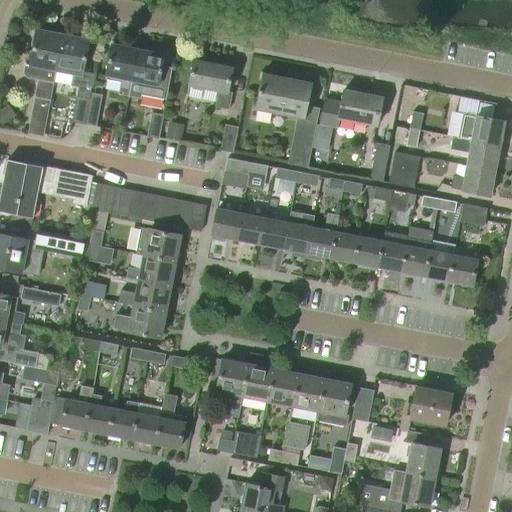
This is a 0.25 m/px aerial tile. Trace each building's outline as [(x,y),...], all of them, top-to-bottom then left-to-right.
[(24,64),(23,73),(26,77),(37,79),(53,82),(55,70),(62,34),(43,31),(44,28),(34,26),(31,44),(34,44),(30,65),(24,64)] [(62,34),(55,70),(73,74),(71,86),(78,87),(71,122),(84,124),(89,100),(94,74),(82,71),(88,39),(62,34)] [(22,43),(11,41),(9,52),(20,54),(22,43)] [(128,96),(137,49),(111,44),(104,80),(121,83),(118,95),(128,96)] [(161,66),(163,54),(137,49),(128,96),(140,99),(141,95),(166,100),(172,68),(161,66)] [(232,68),(193,60),(189,83),(218,89),(214,107),(230,110),(234,88),(228,87),(232,68)] [(287,164),(307,168),(317,120),(305,118),(312,83),(261,73),(255,108),(297,117),(287,164)] [(37,79),(27,133),(43,136),(53,82),(37,79)] [(339,119),(376,126),(382,97),(343,90),(341,102),(325,99),(320,124),(337,128),(339,119)] [(89,100),(84,124),(96,126),(100,103),(89,100)] [(13,117),(6,106),(0,110),(0,124),(1,126),(13,117)] [(422,114),(412,112),(409,128),(419,130),(422,114)] [(163,115),(151,113),(147,136),(158,139),(163,115)] [(459,138),(499,146),(504,122),(464,114),(459,138)] [(180,141),(183,124),(168,121),(165,138),(180,141)] [(238,127),(225,124),(220,150),(233,153),(238,127)] [(416,147),(419,130),(409,128),(406,145),(415,147),(416,147)] [(62,131),(49,129),(47,136),(61,139),(62,131)] [(494,171),(499,146),(459,138),(452,137),(450,149),(468,152),(466,165),(494,171)] [(369,180),(382,182),(390,146),(377,143),(369,180)] [(394,152),(388,183),(413,188),(419,157),(394,152)] [(248,176),(248,173),(250,163),(227,158),(224,171),(248,176)] [(7,160),(0,195),(0,211),(14,214),(32,218),(38,188),(62,192),(61,194),(61,195),(62,196),(62,197),(63,198),(64,199),(73,201),(72,205),(73,206),(90,209),(95,183),(91,182),(92,177),(7,160)] [(266,176),(267,166),(250,163),(248,173),(266,176)] [(494,171),(466,165),(463,177),(453,175),(451,188),(489,196),(494,171)] [(296,183),(298,173),(276,168),(274,179),(296,183)] [(318,177),(298,173),(296,183),(316,187),(318,177)] [(326,188),(343,191),(345,181),(328,177),(326,188)] [(345,181),(343,191),(360,195),(362,184),(345,181)] [(95,183),(90,209),(102,211),(107,186),(95,183)] [(107,186),(102,211),(115,214),(120,188),(107,186)] [(373,197),(390,201),(392,190),(375,187),(373,197)] [(120,188),(115,214),(127,216),(132,191),(120,188)] [(392,190),(390,201),(388,209),(405,213),(407,204),(409,193),(392,190)] [(132,191),(127,216),(139,219),(144,193),(132,191)] [(144,193),(139,219),(151,221),(156,196),(144,193)] [(409,193),(407,204),(414,205),(416,195),(409,193)] [(156,196),(151,221),(163,224),(169,198),(156,196)] [(439,199),(422,196),(421,206),(437,210),(439,199)] [(169,198),(163,224),(176,226),(181,200),(169,198)] [(439,199),(437,210),(454,213),(456,202),(439,199)] [(181,200),(176,226),(188,228),(193,203),(181,200)] [(193,203),(188,228),(201,231),(206,205),(193,203)] [(462,204),(459,221),(483,226),(487,208),(462,204)] [(224,237),(236,240),(241,213),(217,208),(211,235),(212,235),(211,239),(223,241),(224,237)] [(290,211),(288,222),(283,249),(292,251),(291,254),(305,257),(311,227),(300,225),(302,214),(290,211)] [(264,218),(241,213),(236,240),(259,244),(264,218)] [(327,213),(323,229),(311,227),(305,257),(319,260),(320,256),(330,258),(335,232),(338,215),(327,213)] [(288,222),(264,218),(259,244),(283,249),(288,222)] [(136,253),(139,254),(175,261),(180,235),(141,227),(136,253)] [(0,233),(0,268),(23,273),(27,252),(27,250),(38,252),(38,249),(44,250),(81,258),(82,251),(84,239),(36,229),(34,240),(0,233)] [(92,230),(90,240),(89,244),(100,246),(103,232),(92,230)] [(420,239),(407,236),(400,272),(424,277),(431,241),(433,232),(422,230),(420,239)] [(359,236),(335,232),(330,258),(353,263),(359,236)] [(384,232),(382,241),(377,267),(400,272),(407,236),(384,232)] [(359,236),(353,263),(377,267),(382,241),(359,236)] [(455,246),(431,241),(424,277),(448,281),(453,255),(455,246)] [(84,244),(82,258),(87,260),(97,262),(98,261),(100,247),(89,245),(84,244)] [(135,279),(170,286),(175,261),(139,254),(137,268),(126,266),(124,277),(135,279)] [(477,260),(453,255),(448,281),(472,286),(477,260)] [(117,302),(130,304),(165,311),(170,286),(135,279),(132,292),(119,289),(117,302)] [(82,280),(80,294),(91,297),(93,282),(82,280)] [(58,307),(61,294),(23,287),(21,299),(58,307)] [(0,293),(0,320),(13,323),(22,325),(24,314),(15,312),(18,297),(0,293)] [(91,297),(80,294),(77,309),(88,311),(91,297)] [(113,328),(159,337),(165,311),(130,304),(127,317),(115,314),(113,328)] [(0,320),(0,360),(13,363),(22,365),(46,370),(49,356),(38,354),(38,353),(23,350),(25,337),(19,336),(22,325),(13,323),(0,320)] [(98,352),(100,341),(84,338),(82,348),(98,352)] [(116,355),(118,345),(100,341),(98,352),(116,355)] [(145,361),(147,351),(132,348),(130,358),(145,361)] [(145,361),(163,364),(165,354),(147,351),(145,361)] [(170,366),(187,369),(189,359),(172,356),(170,366)] [(242,396),(248,364),(222,359),(216,391),(228,393),(224,414),(238,417),(242,396)] [(273,369),(248,364),(242,396),(267,401),(273,369)] [(22,365),(20,378),(55,385),(58,372),(46,370),(22,365)] [(267,401),(293,406),(299,374),(273,369),(267,401)] [(0,399),(6,401),(9,385),(6,385),(0,384),(2,373),(0,372),(0,399)] [(318,410),(324,379),(299,374),(293,406),(318,410)] [(324,379),(318,410),(316,421),(342,426),(350,384),(324,379)] [(55,395),(53,402),(49,423),(84,430),(91,394),(92,388),(81,385),(78,400),(55,395)] [(351,419),(367,422),(373,391),(357,387),(351,419)] [(409,418),(444,425),(451,394),(415,387),(409,418)] [(91,394),(84,430),(108,434),(113,407),(100,404),(102,396),(91,394)] [(179,448),(185,417),(173,414),(177,396),(164,394),(161,407),(155,444),(179,448)] [(49,423),(53,402),(41,399),(39,406),(30,404),(25,430),(47,435),(49,423)] [(113,407),(108,434),(131,439),(138,403),(126,401),(125,409),(113,407)] [(138,403),(131,439),(155,444),(161,407),(138,403)] [(233,442),(219,439),(217,450),(231,453),(233,442)] [(248,445),(233,442),(231,453),(246,456),(248,445)] [(346,449),(344,460),(354,462),(357,445),(347,443),(346,449)] [(411,443),(406,472),(434,477),(440,449),(427,446),(411,443)] [(267,446),(259,444),(257,453),(266,455),(267,446)] [(341,474),(344,460),(346,449),(333,446),(328,472),(341,474)] [(284,452),(270,449),(268,460),(282,463),(284,452)] [(284,452),(282,463),(296,466),(299,455),(284,452)] [(362,484),(358,505),(362,505),(390,511),(394,511),(399,511),(402,501),(429,506),(434,477),(406,472),(394,469),(389,489),(362,484)] [(245,483),(240,508),(260,511),(282,511),(284,505),(284,504),(277,503),(280,491),(282,492),(282,491),(284,478),(263,473),(260,486),(245,483)] [(334,478),(320,475),(319,483),(324,489),(331,491),(334,478)]
